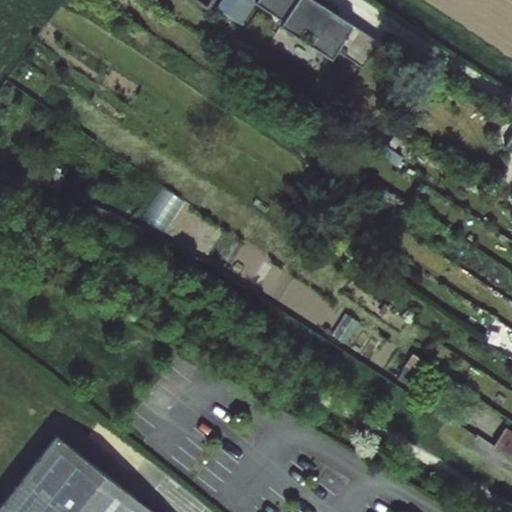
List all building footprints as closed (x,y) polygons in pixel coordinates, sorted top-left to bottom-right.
[(260,0),(256,6),(284,24),(282,28),(300,40),(305,32),(317,39),(312,48),(333,61),(338,53),(363,69),(380,44),(311,0),(260,0)] [(211,32),(205,41),(215,48),(221,39),(211,32)] [(406,367),(431,383),(438,373),(413,356),(406,367)] [(421,396),(431,383),(406,367),(397,381),(421,396)] [(511,435),(505,431),(494,448),(511,456),(511,435)] [(155,511),(58,436),(0,509),(0,511),(155,511)]
